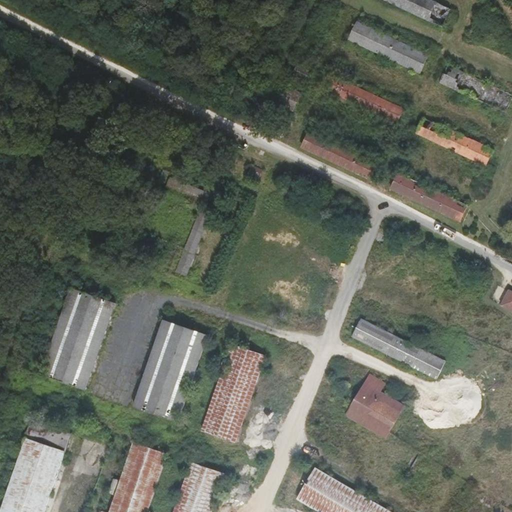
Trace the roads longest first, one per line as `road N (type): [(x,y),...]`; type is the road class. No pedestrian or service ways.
road 1 (unclassified): [(0,11),(511,268)]
road 2 (unclassified): [(324,344),(148,292),(107,403)]
